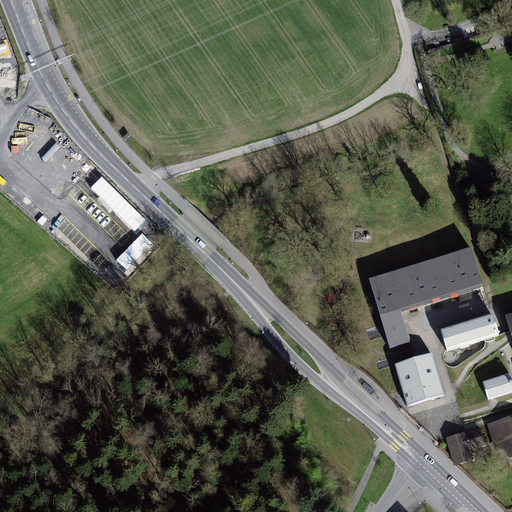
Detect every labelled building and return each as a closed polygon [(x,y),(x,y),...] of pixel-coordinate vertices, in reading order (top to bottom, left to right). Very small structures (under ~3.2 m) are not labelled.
[(468,294),(484,289),(473,252),(370,282),(389,347),(416,339),(410,317),(408,311),(438,303),(468,294)] [(484,320),(445,330),(452,357),(482,349),(491,347),(484,320)] [(434,358),(398,367),(409,409),(427,404),(445,399),(434,358)] [(498,367),(473,374),(477,388),(487,385),(502,381),(498,367)] [(511,421),(490,428),(501,464),(511,460),(511,421)] [(466,437),(454,440),(457,453),(481,447),(478,434),(466,437)]
